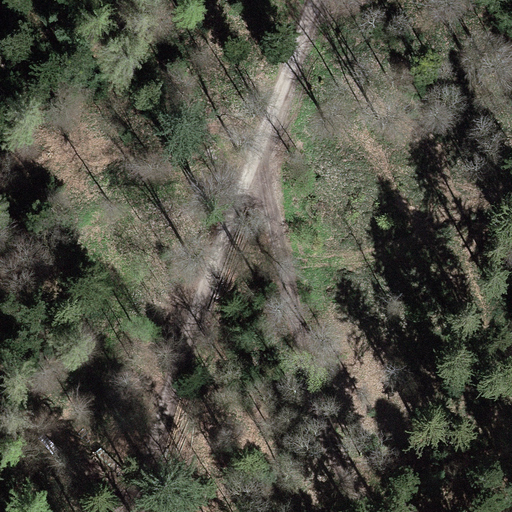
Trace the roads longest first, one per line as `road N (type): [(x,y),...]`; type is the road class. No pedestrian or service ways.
road 1 (track): [(140,511),(175,382),(318,0)]
road 2 (track): [(263,144),(316,394),(368,511)]
